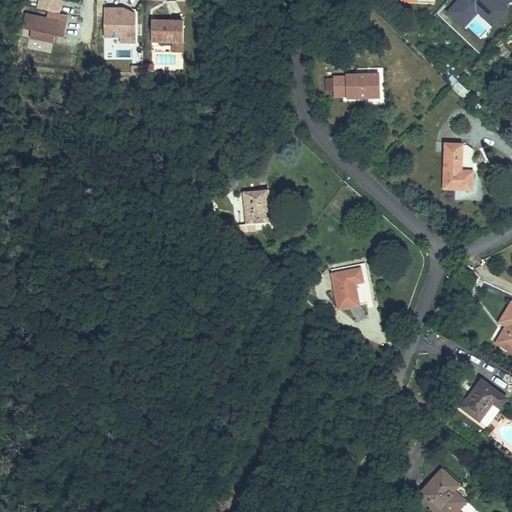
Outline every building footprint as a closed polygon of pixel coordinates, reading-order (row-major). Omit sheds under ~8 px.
[(39,0),(38,9),(59,13),(61,0),(39,0)] [(458,0),(446,13),(464,29),(477,14),(491,27),(511,5),(511,2),(509,0),(458,0)] [(120,43),(136,43),(136,16),(128,16),(128,19),(124,19),(124,9),(105,9),(104,36),(120,37),(120,43)] [(128,16),(136,16),(136,14),(124,9),(124,19),(128,19),(128,16)] [(66,22),(26,14),(23,28),(32,30),(31,38),(53,42),(55,35),(59,36),(60,31),(64,32),(66,22)] [(148,22),(148,42),(173,42),(184,42),(184,22),(148,22)] [(184,42),(173,42),(173,53),(184,53),(184,42)] [(143,66),(143,75),(153,75),(153,65),(143,65),(143,66)] [(143,66),(132,66),(132,75),(143,75),(143,66)] [(317,87),(317,95),(332,95),(332,97),(369,96),(368,71),(332,72),(333,74),(333,87),(317,87)] [(316,75),(317,87),(333,87),(333,74),(316,75)] [(448,79),(441,86),(457,101),(463,95),(448,79)] [(455,148),(437,147),(435,191),(463,193),(465,176),(454,175),(455,148)] [(379,171),(374,177),(384,187),(390,181),(379,171)] [(258,194),(233,196),(236,229),(229,229),(230,238),(245,237),(244,229),(260,227),(258,194)] [(348,275),(322,280),(329,315),(349,311),(346,288),(351,287),(348,275)] [(511,298),(504,292),(491,310),(497,315),(485,332),(502,344),(509,335),(511,337),(511,298)] [(475,383),(456,411),(475,426),(488,407),(494,410),(500,401),(475,383)] [(439,476),(418,497),(430,511),(450,511),(455,507),(444,495),(450,488),(439,476)]
